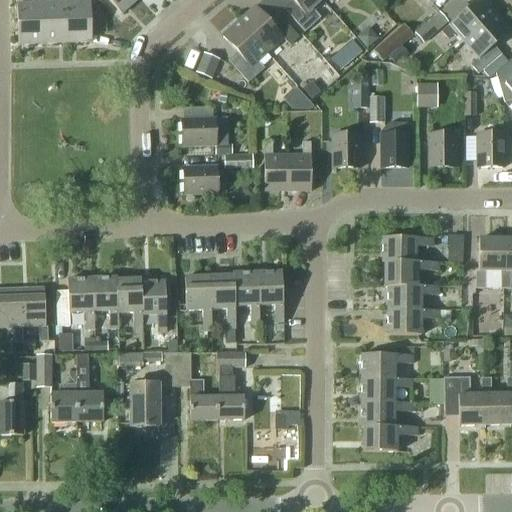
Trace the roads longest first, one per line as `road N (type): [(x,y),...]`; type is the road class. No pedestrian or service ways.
road 1 (unclassified): [(314,506),(0,511)]
road 2 (residential): [(314,506),(309,222)]
road 3 (residential): [(141,227),(138,64),(200,0)]
road 4 (residential): [(309,222),(359,197),(511,199)]
road 5 (residential): [(141,227),(309,222)]
road 6 (residential): [(0,232),(141,227)]
road 7 (unclassified): [(449,505),(314,506)]
